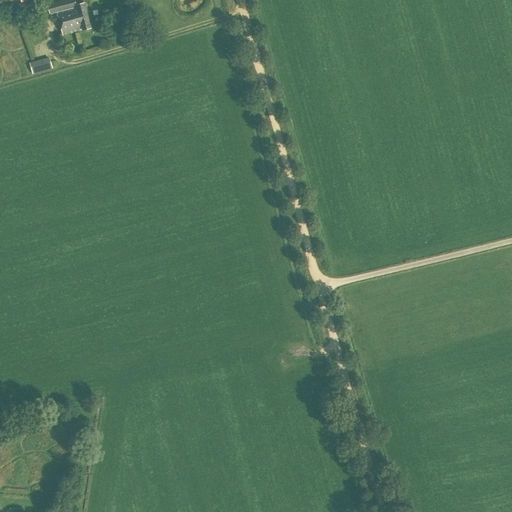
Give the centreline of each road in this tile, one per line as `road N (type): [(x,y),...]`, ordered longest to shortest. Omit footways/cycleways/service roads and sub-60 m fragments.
road 1 (track): [(385,511),(240,0)]
road 2 (track): [(321,289),(511,243)]
